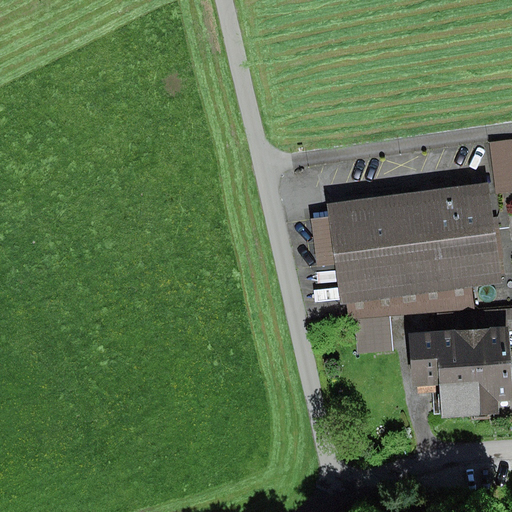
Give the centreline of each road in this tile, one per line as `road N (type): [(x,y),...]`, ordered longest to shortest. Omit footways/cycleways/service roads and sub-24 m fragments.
road 1 (residential): [(226,0),(334,488)]
road 2 (residential): [(334,488),(511,453)]
